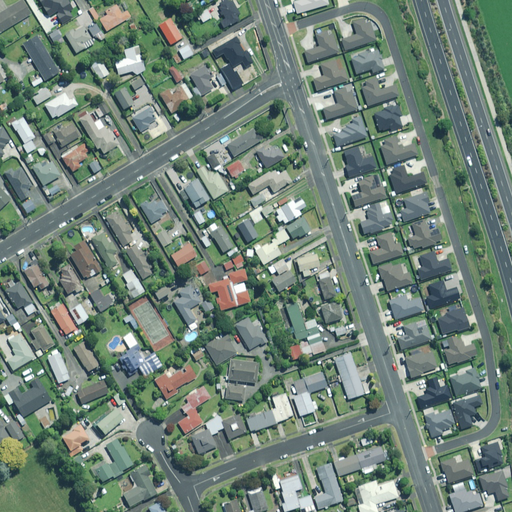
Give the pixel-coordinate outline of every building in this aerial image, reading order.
[(0,33),(31,15),(22,0),(21,0),(0,12),(0,33)] [(39,0),(48,15),(62,7),(57,0),(39,0)] [(234,2),(229,0),(227,0),(220,3),(219,8),(224,20),(220,22),(223,28),(238,21),(235,15),(239,13),(234,2)] [(189,9),(186,4),(180,8),(183,12),(189,9)] [(122,14),(116,5),(105,12),(107,15),(99,20),(106,32),(130,17),(127,11),(122,14)] [(99,18),(93,8),(88,10),(94,21),(99,18)] [(211,18),(206,10),(198,15),(202,23),(211,18)] [(166,19),(163,12),(157,15),(161,22),(166,19)] [(182,38),(170,19),(158,26),(170,45),(182,38)] [(365,24),(363,19),(352,23),(356,35),(341,40),(345,52),(376,41),(370,23),(365,24)] [(91,39),(84,27),(74,32),(72,29),(64,34),(76,54),(85,48),(83,44),(91,39)] [(105,38),(100,30),(94,34),(99,42),(105,38)] [(328,36),(326,32),(315,35),(319,47),(304,52),(307,63),(339,54),(333,35),(328,36)] [(59,73),(37,36),(22,44),(44,82),(59,73)] [(240,45),(235,37),(211,51),(215,59),(222,54),(226,61),(227,60),(232,68),(241,62),(245,68),(252,64),(245,51),(243,53),(238,45),(240,45)] [(193,55),(188,46),(178,51),(183,60),(193,55)] [(145,72),(138,47),(123,51),(125,59),(114,62),(118,76),(133,71),(134,75),(145,72)] [(384,70),(378,51),(367,54),(367,52),(357,55),(358,57),(351,60),(356,75),(370,70),(371,74),(384,70)] [(108,75),(101,59),(88,65),(93,75),(97,73),(100,79),(108,75)] [(338,71),(335,60),(320,65),(323,77),(312,80),(316,91),(348,81),(344,69),(338,71)] [(183,80),(175,65),(168,69),(176,84),(183,80)] [(210,78),(204,67),(189,75),(196,87),(192,90),(197,98),(213,89),(208,80),(210,78)] [(21,82),(16,73),(12,75),(16,84),(21,82)] [(226,84),(222,75),(217,78),(222,87),(226,84)] [(380,87),(377,78),(365,82),(366,87),(361,88),(367,107),(399,97),(395,85),(384,89),(383,86),(380,87)] [(150,90),(144,81),(133,88),(139,97),(150,90)] [(194,100),(184,85),(170,93),(168,90),(160,95),(171,114),(194,100)] [(51,96),(46,88),(37,93),(38,94),(32,98),(37,105),(51,96)] [(133,104),(123,88),(112,95),(122,111),(133,104)] [(346,94),(344,89),(333,92),(337,104),(322,109),(326,120),(357,110),(351,92),(346,94)] [(56,116),(57,118),(78,106),(74,99),(70,101),(65,93),(44,105),(52,119),(56,116)] [(9,110),(5,104),(0,106),(0,108),(3,113),(9,110)] [(109,113),(104,104),(94,109),(99,118),(109,113)] [(402,116),(398,105),(393,107),(392,106),(382,109),(383,111),(373,114),(379,132),(390,129),(391,131),(402,127),(399,117),(402,116)] [(154,112),(151,107),(131,119),(140,133),(150,127),(148,124),(155,121),(151,114),(154,112)] [(98,131),(88,115),(79,121),(97,150),(98,149),(102,155),(119,144),(111,132),(109,134),(105,127),(98,131)] [(367,138),(362,116),(350,119),(352,125),(344,127),(345,129),(342,130),(342,133),(334,135),(337,146),(367,138)] [(34,138),(22,118),(12,124),(24,145),(22,146),(27,154),(35,149),(30,140),(34,138)] [(79,137),(71,124),(54,134),(62,147),(79,137)] [(0,129),(0,162),(3,160),(1,156),(4,154),(2,150),(9,146),(7,142),(10,140),(3,128),(0,129)] [(262,140),(255,128),(226,145),(233,157),(262,140)] [(54,141),(50,133),(43,137),(47,144),(54,141)] [(399,146),(397,137),(384,141),(385,145),(380,147),(386,165),(416,156),(412,145),(403,148),(402,145),(399,146)] [(85,154),(87,153),(83,144),(61,157),(67,167),(68,166),(72,173),(80,168),(78,164),(88,158),(85,154)] [(284,158),(276,144),(265,151),(262,147),(255,151),(265,169),(284,158)] [(362,160),(358,148),(343,152),(347,165),(344,166),(348,178),(375,169),(372,157),(362,160)] [(221,165),(214,154),(206,159),(213,170),(221,165)] [(48,164),(46,160),(32,168),(42,186),(60,176),(52,162),(48,164)] [(100,170),(95,161),(89,165),(94,174),(100,170)] [(244,171),(238,161),(226,168),(232,178),(244,171)] [(408,178),(403,166),(392,170),(393,174),(389,176),(396,195),(426,184),(422,173),(408,178)] [(210,178),(203,167),(196,171),(213,200),(228,191),(217,173),(210,178)] [(32,187),(21,168),(13,173),(11,169),(4,173),(20,202),(30,196),(27,190),(32,187)] [(292,182),(285,171),(277,176),(274,170),(247,185),(252,195),(269,186),(273,193),(292,182)] [(377,188),(372,176),(357,181),(361,193),(351,197),(355,208),(387,197),(383,186),(377,188)] [(209,199),(197,181),(179,193),(184,202),(189,198),(195,209),(209,199)] [(60,191),(56,185),(44,192),(48,198),(60,191)] [(0,209),(10,200),(0,189),(0,209)] [(429,203),(426,193),(403,200),(406,209),(399,211),(403,222),(430,213),(427,203),(429,203)] [(265,201),(261,194),(250,201),(254,208),(265,201)] [(307,206),(301,196),(277,210),(280,214),(278,216),(280,221),(284,219),(286,223),(302,213),(300,210),(307,206)] [(167,211),(161,201),(155,204),(152,198),(139,205),(150,224),(162,217),(161,215),(167,211)] [(382,215),(378,204),(364,209),(368,221),(360,224),(364,236),(385,229),(385,227),(392,224),(388,212),(382,215)] [(205,220),(199,210),(194,214),(200,224),(205,220)] [(117,217),(114,213),(106,218),(122,247),(134,240),(120,216),(117,217)] [(312,230),(304,216),(287,226),(294,238),(299,235),(301,236),(312,230)] [(260,235),(249,218),(238,224),(248,242),(260,235)] [(422,248),(437,243),(437,242),(443,240),(439,228),(430,231),(428,225),(426,226),(424,220),(411,225),(415,236),(407,239),(410,247),(412,246),(413,250),(422,247),(422,248)] [(218,227),(216,223),(207,227),(213,238),(215,237),(224,252),(235,245),(223,225),(218,227)] [(274,241),(277,246),(290,238),(284,228),(275,234),(277,237),(273,239),(274,241)] [(171,243),(165,231),(156,236),(163,248),(171,243)] [(394,245),(390,233),(376,238),(379,250),(369,253),(373,265),(403,255),(399,244),(394,245)] [(108,243),(103,234),(91,240),(98,252),(95,254),(98,260),(102,258),(108,269),(117,264),(112,254),(116,252),(111,241),(108,243)] [(211,244),(206,235),(202,238),(207,246),(211,244)] [(101,271),(83,241),(74,247),(77,252),(70,256),(84,281),(101,271)] [(277,246),(274,241),(269,244),(268,242),(262,246),(260,243),(254,247),(264,264),(282,254),(277,246)] [(151,268),(137,244),(125,251),(142,280),(151,274),(148,269),(151,268)] [(197,256),(190,244),(170,256),(178,268),(197,256)] [(239,250),(237,247),(228,252),(230,256),(239,250)] [(437,262),(434,252),(419,256),(422,268),(417,269),(420,280),(441,275),(441,273),(451,271),(448,259),(437,262)] [(303,277),(320,273),(319,268),(320,268),(316,254),(296,260),(299,273),(302,272),(303,277)] [(246,265),(241,255),(232,259),(237,269),(246,265)] [(234,266),(232,260),(224,264),(227,269),(234,266)] [(288,269),(283,260),(267,268),(271,275),(276,271),(278,275),(288,269)] [(48,285),(35,261),(29,264),(31,267),(23,271),(33,288),(38,286),(40,290),(48,285)] [(209,271),(204,262),(196,266),(200,275),(209,271)] [(392,267),(391,264),(377,268),(385,292),(411,283),(408,273),(403,275),(400,265),(392,267)] [(84,289),(69,267),(55,276),(67,295),(74,291),(76,294),(84,289)] [(236,293),(233,286),(238,284),(238,283),(248,280),(245,269),(229,273),(229,275),(223,276),(224,280),(209,284),(211,292),(218,290),(220,297),(217,298),(221,310),(251,301),(248,290),(236,293)] [(144,292),(130,270),(122,276),(127,284),(125,285),(134,298),(144,292)] [(296,282),(290,271),(280,276),(279,275),(271,280),(278,292),(296,282)] [(335,297),(329,277),(318,281),(324,300),(335,297)] [(430,310),(460,299),(456,288),(446,291),(443,281),(428,286),(431,296),(426,298),(430,310)] [(32,303),(19,283),(5,292),(17,310),(22,307),(28,316),(36,311),(31,304),(32,303)] [(202,301),(192,284),(180,291),(183,297),(175,302),(189,325),(197,319),(191,308),(202,301)] [(169,294),(164,285),(148,295),(154,304),(169,294)] [(108,308),(98,289),(89,294),(100,313),(108,308)] [(408,302),(405,295),(388,302),(395,321),(424,311),(419,298),(408,302)] [(214,309),(208,300),(200,305),(205,314),(214,309)] [(285,306),(294,334),(316,327),(314,320),(304,323),(297,302),(285,306)] [(342,319),(337,303),(320,307),(325,324),(342,319)] [(76,329),(61,305),(50,312),(65,336),(76,329)] [(88,320),(79,305),(69,311),(78,326),(88,320)] [(469,327),(463,308),(444,314),(445,317),(437,319),(441,335),(469,327)] [(20,329),(12,315),(6,319),(10,326),(12,325),(16,331),(20,329)] [(138,328),(130,315),(123,320),(126,324),(129,322),(134,330),(138,328)] [(251,324),(248,318),(235,325),(248,351),(267,341),(256,321),(251,324)] [(417,328),(415,322),(403,326),(406,336),(397,339),(400,351),(431,342),(426,325),(417,328)] [(55,345),(43,325),(30,332),(35,340),(31,342),(36,351),(41,348),(43,352),(55,345)] [(289,348),(294,362),(308,357),(307,356),(312,354),(313,356),(325,352),(316,327),(294,334),(297,341),(306,338),(307,342),(289,348)] [(346,334),(344,327),(334,329),(336,337),(346,334)] [(140,349),(130,333),(123,338),(131,351),(118,359),(127,374),(138,368),(144,378),(162,367),(155,355),(144,362),(137,351),(140,349)] [(34,359),(20,334),(8,341),(16,355),(7,361),(12,371),(34,359)] [(237,355),(226,336),(216,342),(215,340),(204,347),(217,367),(237,355)] [(462,348),(459,337),(446,341),(449,350),(444,352),(448,366),(471,359),(470,357),(477,355),(473,344),(462,348)] [(98,366),(84,343),(73,349),(87,372),(98,366)] [(70,379),(57,350),(50,353),(52,356),(47,358),(58,384),(70,379)] [(204,357),(201,351),(192,356),(196,362),(204,357)] [(364,395),(350,353),(334,359),(348,400),(364,395)] [(435,366),(431,353),(423,355),(423,353),(404,358),(410,379),(435,372),(433,366),(435,366)] [(230,360),(228,380),(226,400),(243,402),(246,382),(257,383),(259,364),(230,360)] [(196,377),(189,366),(167,379),(165,375),(155,381),(166,400),(177,394),(175,390),(196,377)] [(480,389),(474,369),(466,371),(467,374),(450,379),(455,397),(480,389)] [(327,387),(322,372),(293,382),(297,396),(293,397),(299,417),(317,410),(314,402),(311,403),(308,394),(327,387)] [(439,388),(436,378),(427,381),(430,388),(425,389),(427,394),(416,398),(420,409),(451,399),(447,386),(439,388)] [(51,401),(38,379),(30,383),(33,388),(21,395),(18,388),(3,397),(9,406),(13,403),(22,418),(51,401)] [(108,393),(103,381),(76,393),(81,405),(108,393)] [(210,398),(203,387),(185,399),(188,404),(181,408),(187,417),(177,424),(185,435),(203,423),(193,409),(210,398)] [(125,402),(119,394),(113,398),(119,406),(125,402)] [(293,417),(285,394),(272,399),(275,409),(246,420),(250,433),(277,424),(276,423),(293,417)] [(483,405),(480,396),(465,401),(464,400),(452,403),(461,430),(472,426),(470,420),(474,419),(472,414),(475,413),(473,408),(483,405)] [(13,423),(5,409),(0,411),(0,447),(11,440),(13,443),(23,436),(15,422),(13,423)] [(123,419),(115,409),(96,425),(104,435),(123,419)] [(455,427),(449,411),(434,416),(433,413),(423,416),(431,439),(444,435),(443,430),(455,427)] [(247,433),(240,415),(221,422),(228,440),(247,433)] [(48,423),(45,417),(40,421),(42,426),(48,423)] [(216,447),(211,436),(218,433),(217,431),(223,429),(218,418),(205,424),(207,430),(190,437),(198,455),(216,447)] [(88,439),(80,424),(71,430),(72,432),(61,438),(69,452),(79,446),(79,445),(88,439)] [(121,447),(117,440),(105,446),(115,463),(109,466),(105,460),(90,469),(95,478),(98,476),(101,483),(113,477),(114,479),(123,474),(122,472),(133,465),(122,447),(121,447)] [(356,455),(361,469),(363,469),(364,474),(374,471),(372,466),(384,462),(383,458),(388,457),(384,446),(356,455)] [(361,469),(356,455),(333,462),(338,477),(361,469)] [(343,502),(330,464),(316,468),(320,481),(321,481),(325,495),(314,498),(318,510),(343,502)] [(157,495),(144,465),(137,469),(130,475),(136,489),(123,494),(129,507),(157,495)] [(301,489),(297,477),(279,482),(283,493),(281,493),(284,504),(281,505),(283,511),(285,511),(304,506),(305,511),(308,511),(314,510),(310,497),(297,501),(294,491),(301,489)] [(398,498),(392,481),(377,486),(375,481),(353,489),(359,505),(357,506),(359,511),(377,511),(375,505),(398,498)] [(472,492),(466,493),(465,491),(449,496),(454,511),(464,511),(482,506),(478,494),(473,495),(472,492)] [(261,511),(268,510),(262,492),(248,496),(253,511),(248,511),(261,511)] [(355,505),(354,499),(346,501),(347,507),(355,505)] [(240,511),(237,501),(223,505),(225,511),(240,511)] [(163,511),(159,503),(148,509),(149,511),(163,511)]
